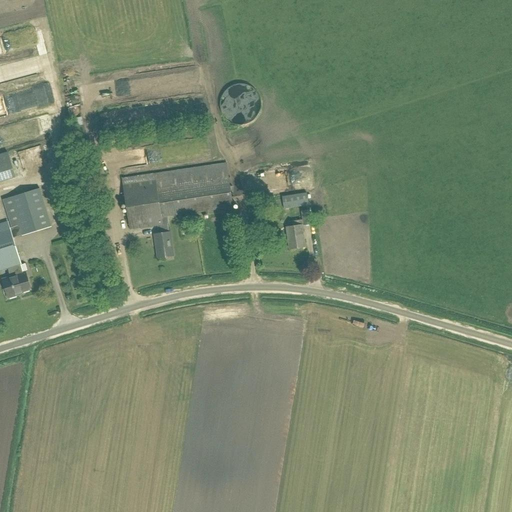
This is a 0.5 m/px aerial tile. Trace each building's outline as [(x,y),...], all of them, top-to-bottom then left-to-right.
[(0,146),(53,133),(49,116),(0,127),(0,146)] [(74,119),(77,131),(86,129),(83,117),(74,119)] [(8,153),(0,155),(0,183),(16,178),(8,153)] [(233,207),(226,163),(121,178),(129,230),(157,226),(158,234),(154,234),(158,258),(173,256),(170,232),(169,233),(168,224),(169,224),(168,217),(233,207)] [(50,227),(38,188),(2,200),(11,227),(0,230),(0,270),(8,268),(11,277),(8,278),(2,279),(7,299),(23,295),(23,292),(32,290),(27,272),(22,274),(19,264),(20,264),(12,239),(50,227)] [(312,224),(309,209),(301,210),(302,219),(291,220),(292,227),(285,228),(289,250),(304,247),(301,226),(312,224)]
